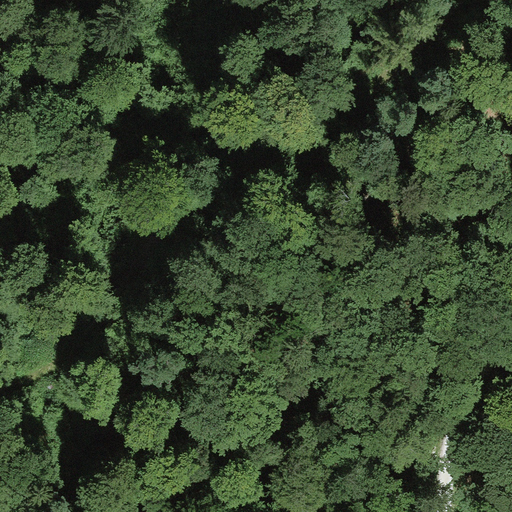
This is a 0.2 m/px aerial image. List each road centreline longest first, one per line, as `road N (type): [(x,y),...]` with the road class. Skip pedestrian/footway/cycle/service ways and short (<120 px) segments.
road 1 (track): [(415,0),(372,54),(149,252),(35,373),(0,386)]
road 2 (track): [(440,511),(445,450),(483,357),(511,326)]
